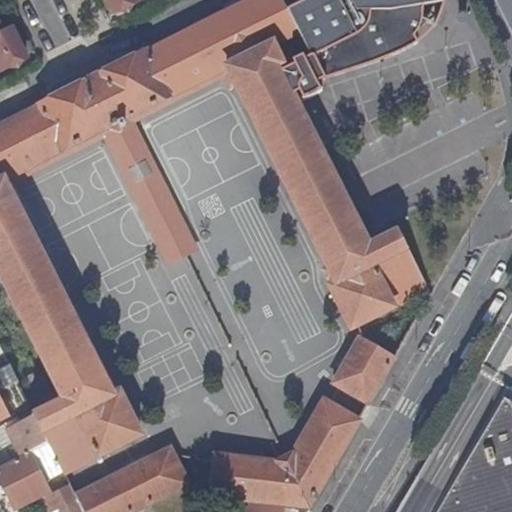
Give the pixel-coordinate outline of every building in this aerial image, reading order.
[(295,34),(285,15),(277,0),(253,0),(152,51),(144,55),(142,53),(97,76),(88,76),(83,84),(37,107),(37,108),(0,126),(0,275),(62,399),(33,415),(46,442),(63,474),(139,435),(115,388),(110,390),(5,180),(105,130),(162,244),(181,235),(125,120),(224,70),(330,280),(325,284),(348,331),(425,291),(395,232),(366,246),(292,98),(298,95),(303,103),(320,95),(316,86),(321,85),(308,61),(306,62),(304,59),(289,66),(291,69),(280,74),(277,68),(281,66),(272,46),(295,34)] [(106,0),(114,15),(139,1),(138,0),(106,0)] [(416,26),(403,0),(291,0),(295,9),(285,15),(295,34),(308,61),(321,85),(350,75),(389,61),(405,53),(413,47),(412,40),(416,26)] [(403,0),(416,26),(421,12),(442,6),(439,0),(403,0)] [(0,69),(23,58),(9,30),(0,34),(0,69)] [(367,404),(394,358),(356,338),(330,384),(367,404)] [(0,419),(9,415),(0,397),(0,419)] [(511,511),(511,397),(501,398),(435,511),(511,511)] [(209,496),(308,508),(356,423),(321,401),(291,454),(282,462),(275,463),(215,456),(209,496)] [(5,429),(18,456),(46,442),(33,415),(5,429)] [(173,443),(74,495),(82,511),(132,511),(193,481),(173,443)] [(46,489),(28,455),(0,469),(0,475),(15,505),(46,489)] [(77,511),(65,488),(46,498),(52,509),(56,507),(58,511),(77,511)] [(40,511),(37,503),(18,511),(40,511)]
